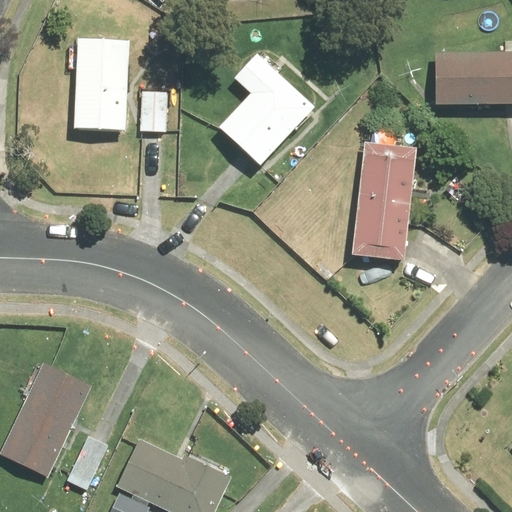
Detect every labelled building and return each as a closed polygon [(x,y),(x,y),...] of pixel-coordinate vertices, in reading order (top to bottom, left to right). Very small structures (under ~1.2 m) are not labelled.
[(129,134),(132,41),(80,40),(77,132),(129,134)] [(511,52),(440,53),(440,105),(511,104),(511,52)] [(317,107),(259,56),(237,81),(253,95),(222,130),(264,166),(317,107)] [(173,94),(144,93),(143,133),(172,134),(173,94)] [(420,147),(367,141),(356,256),(409,261),(420,147)] [(50,478),(93,385),(44,362),(1,456),(50,478)] [(142,438),(119,486),(173,511),(218,511),(235,476),(186,452),(184,458),(142,438)] [(94,493),(114,450),(92,439),(72,483),(94,493)]
